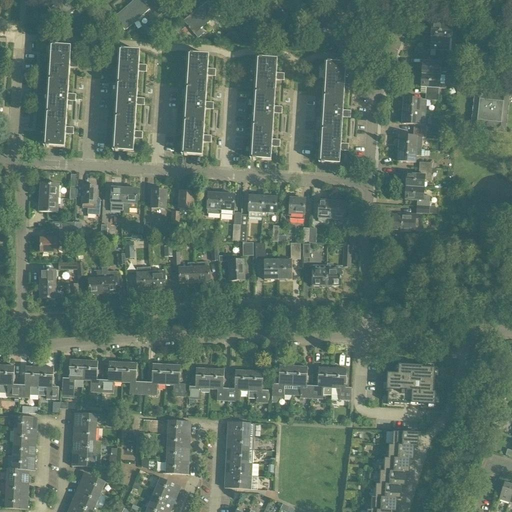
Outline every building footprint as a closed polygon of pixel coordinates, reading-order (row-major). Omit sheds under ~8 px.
[(69,16),(81,5),(77,0),(61,0),(58,3),(69,16)] [(138,20),(151,9),(142,0),(135,0),(127,8),(138,20)] [(206,24),(219,14),(208,1),(196,11),(206,24)] [(57,26),(69,16),(58,3),(46,13),(57,26)] [(276,28),(288,18),(277,5),(265,15),(276,28)] [(126,30),(138,20),(127,8),(115,17),(126,30)] [(157,18),(162,13),(159,9),(153,14),(157,18)] [(198,39),(204,34),(200,29),(206,24),(196,11),(184,21),(198,39)] [(263,39),(276,28),(265,15),(252,26),(257,32),(252,36),(257,43),(263,38),(263,39)] [(432,25),(431,38),(450,39),(453,39),(456,39),(457,26),(432,25)] [(75,32),(79,37),(84,33),(79,28),(75,32)] [(450,39),(431,38),(430,50),(436,51),(435,57),(448,58),(449,51),(455,52),(456,39),(453,39),(450,39)] [(69,81),(71,58),(72,47),(50,46),(48,80),(69,81)] [(138,85),(140,61),(140,52),(120,51),(118,84),(138,85)] [(189,55),(186,88),(207,90),(209,67),(209,62),(209,56),(209,52),(204,52),(198,51),(198,55),(189,55)] [(257,59),(255,93),(276,94),(277,71),(277,70),(278,61),(278,57),(266,56),(266,60),(257,59)] [(447,69),(448,58),(435,57),(435,63),(423,62),(422,75),(441,76),(441,68),(447,69)] [(326,64),(324,97),(344,98),(346,72),(346,65),(347,61),(343,61),(335,60),(335,64),(326,64)] [(446,89),(447,84),(440,84),(441,76),(422,75),(421,87),(426,88),(426,94),(439,94),(439,89),(446,89)] [(67,115),(69,81),(48,80),(46,113),(67,115)] [(136,119),(138,85),(118,84),(115,118),(136,119)] [(186,88),(184,122),(205,123),(207,90),(186,88)] [(498,97),(486,96),(487,91),(475,90),(470,130),(482,131),(494,133),(506,134),(510,94),(499,92),(498,97)] [(255,93),(253,126),(274,127),(276,94),(255,93)] [(324,97),(322,130),(342,132),(344,98),(324,97)] [(404,99),(403,112),(414,112),(426,113),(427,107),(428,101),(426,100),(404,99)] [(426,119),(426,113),(414,112),(403,112),(402,124),(414,125),(414,131),(426,132),(431,132),(432,127),(427,127),(427,126),(420,125),(421,119),(426,119)] [(65,148),(66,142),(67,115),(46,113),(44,147),(65,148)] [(134,152),(134,150),(136,119),(115,118),(113,151),(134,152)] [(184,122),(182,155),(203,157),(203,149),(205,123),(184,122)] [(253,126),(251,159),(271,161),(272,151),(274,127),(253,126)] [(322,130),(319,164),(340,165),(341,154),(342,132),(322,130)] [(399,149),(422,150),(423,138),(426,138),(426,132),(414,131),(413,137),(400,136),(399,149)] [(424,157),(424,151),(422,151),(422,150),(399,149),(398,162),(416,163),(416,156),(424,157)] [(431,181),(432,173),(432,170),(419,169),(419,175),(407,174),(406,187),(425,188),(425,181),(431,181)] [(59,199),(60,185),(41,184),(40,198),(59,199)] [(77,186),(77,187),(76,197),(84,198),(83,208),(88,208),(88,215),(100,215),(101,200),(99,198),(97,198),(97,187),(77,186)] [(430,207),(430,196),(424,196),(425,188),(406,187),(406,200),(418,201),(417,207),(430,207)] [(124,204),(124,189),(112,188),(111,203),(124,204)] [(137,205),(138,189),(124,189),(124,204),(123,214),(129,214),(129,209),(137,209),(137,205)] [(166,210),(167,191),(153,190),(152,209),(166,210)] [(193,210),(194,193),(180,192),(179,209),(193,210)] [(221,210),(222,195),(209,194),(208,209),(221,210)] [(234,212),(235,196),(222,195),(221,210),(221,215),(233,216),(234,212)] [(262,219),(263,197),(250,197),(249,212),(249,218),(262,219)] [(276,214),(277,198),(263,197),(262,219),(269,219),(269,213),(276,214)] [(58,213),(59,199),(40,198),(39,212),(58,213)] [(304,220),(304,215),(305,200),(291,199),(290,219),(304,220)] [(332,219),(333,201),(319,201),(318,218),(332,219)] [(333,201),(332,219),(345,220),(346,212),(347,212),(347,208),(346,208),(346,202),(333,201)] [(430,207),(417,207),(417,215),(404,214),(404,216),(393,216),(392,233),(409,234),(409,235),(419,235),(419,230),(422,230),(423,213),(430,214),(430,213),(436,214),(437,208),(430,208),(430,207)] [(179,226),(180,212),(172,212),(171,225),(173,225),(173,228),(177,228),(177,226),(179,226)] [(240,243),(241,226),(241,214),(234,213),(232,242),(240,243)] [(144,241),(145,223),(144,223),(144,227),(138,227),(137,235),(132,235),(131,240),(144,241)] [(205,243),(206,225),(199,225),(198,243),(205,243)] [(73,240),(73,230),(59,229),(59,240),(73,240)] [(58,253),(58,239),(41,239),(40,253),(58,253)] [(173,253),(172,242),(164,242),(165,247),(164,247),(164,258),(173,257),(173,268),(174,268),(173,253)] [(126,259),(135,258),(134,243),(125,244),(126,259)] [(211,262),(219,262),(218,243),(210,244),(211,262)] [(243,257),(253,256),(253,244),(243,244),(243,257)] [(265,260),(265,244),(256,244),(255,260),(265,260)] [(300,260),(300,244),(291,244),(291,260),(300,260)] [(235,262),(235,256),(219,256),(220,263),(230,262),(231,281),(245,281),(244,261),(235,262)] [(265,281),(279,281),(279,261),(265,261),(265,281)] [(279,281),(293,281),(293,261),(279,261),(279,281)] [(84,263),(77,263),(78,270),(78,277),(78,284),(79,287),(86,287),(86,276),(85,276),(84,263)] [(180,284),(195,284),(194,263),(188,264),(188,269),(179,269),(180,284)] [(208,268),(208,263),(194,263),(195,284),(210,283),(209,268),(208,268)] [(327,266),(327,287),(341,287),(341,267),(333,267),(333,265),(327,265),(327,266)] [(327,287),(327,266),(313,266),(313,287),(327,287)] [(91,295),(104,294),(104,279),(103,268),(102,268),(102,271),(96,271),(97,279),(89,280),(91,295)] [(108,268),(103,268),(104,279),(104,294),(119,293),(118,286),(122,286),(121,274),(117,272),(108,273),(108,268)] [(151,268),(137,269),(138,292),(152,291),(151,273),(151,268)] [(165,272),(151,273),(152,291),(166,291),(165,276),(172,276),(172,269),(165,269),(165,272)] [(56,285),(56,271),(41,271),(41,285),(56,285)] [(78,284),(70,285),(71,299),(80,298),(79,287),(78,284)] [(56,299),(56,285),(41,285),(41,299),(56,299)] [(83,382),(84,362),(70,361),(69,380),(63,379),(62,399),(74,399),(75,381),(83,382)] [(102,394),(103,382),(97,381),(98,362),(84,362),(83,382),(91,382),(91,394),(102,394)] [(122,384),(123,376),(123,364),(110,363),(109,382),(103,382),(102,394),(114,395),(115,383),(122,384)] [(142,396),(143,383),(137,383),(138,364),(123,364),(123,376),(122,384),(131,384),(130,395),(142,396)] [(166,386),(167,366),(153,365),(152,384),(145,383),(143,383),(142,396),(144,396),(158,397),(158,385),(166,386)] [(388,391),(388,403),(436,406),(437,393),(434,392),(435,369),(423,368),(424,366),(399,365),(398,374),(387,374),(387,391),(388,391)] [(19,399),(19,386),(14,386),(15,367),(0,366),(0,374),(0,393),(7,394),(7,398),(19,399)] [(186,398),(186,386),(180,385),(181,367),(167,366),(166,386),(174,386),(174,398),(186,398)] [(292,397),(294,367),(280,366),(279,385),(273,385),(272,404),(274,404),(276,403),(278,402),(279,400),(279,398),(284,398),(284,396),(292,397)] [(308,368),(294,367),(292,397),(300,397),(300,399),(312,399),(312,387),(307,386),(308,368)] [(31,396),(38,396),(39,389),(40,368),(26,368),(25,387),(19,386),(19,399),(19,402),(23,402),(23,399),(30,400),(31,396)] [(47,397),(47,400),(58,401),(59,388),(53,388),(54,369),(40,368),(39,389),(38,396),(47,397)] [(331,396),(333,369),(319,368),(318,387),(312,387),(312,399),(323,400),(323,396),(331,396)] [(210,390),(211,370),(197,369),(196,388),(190,388),(190,401),(201,401),(202,393),(210,393),(210,390)] [(351,402),(352,389),(346,388),(347,370),(333,369),(331,396),(340,397),(339,401),(351,402)] [(229,403),(229,390),(224,389),(225,371),(211,370),(210,390),(218,391),(218,402),(229,403)] [(249,392),(250,372),(236,371),(235,390),(229,390),(229,403),(241,403),(241,392),(249,392)] [(249,392),(249,398),(257,399),(257,404),(268,404),(269,392),(263,391),(264,372),(250,372),(249,392)] [(97,429),(97,416),(75,415),(74,428),(97,429)] [(37,433),(38,419),(15,418),(15,431),(37,433)] [(191,437),(191,423),(169,422),(169,436),(191,437)] [(255,438),(256,425),(251,425),(251,424),(229,423),(228,436),(255,438)] [(498,433),(500,426),(494,424),(492,431),(498,433)] [(96,442),(97,429),(74,428),(74,441),(96,442)] [(36,446),(37,433),(15,431),(14,445),(36,446)] [(392,446),(404,447),(408,448),(408,447),(408,433),(393,433),(392,446)] [(190,450),(191,437),(169,436),(168,449),(190,450)] [(254,451),(255,438),(228,436),(228,449),(253,451),(254,451)] [(96,442),(74,441),(73,454),(95,455),(101,455),(101,443),(102,443),(96,442)] [(36,459),(36,446),(14,445),(13,458),(36,459)] [(388,459),(400,460),(403,461),(403,460),(404,447),(392,446),(389,445),(388,459)] [(189,463),(190,450),(168,449),(167,462),(189,463)] [(253,451),(228,449),(227,463),(252,464),(253,451)] [(95,469),(95,455),(73,454),(72,467),(95,469)] [(35,472),(36,459),(13,458),(13,470),(31,471),(31,472),(35,472)] [(384,472),(395,473),(399,474),(399,473),(400,460),(388,459),(385,458),(384,472)] [(189,476),(189,463),(167,462),(167,475),(189,476)] [(252,464),(227,463),(226,475),(252,476),(252,464)] [(31,472),(31,471),(13,470),(8,470),(7,484),(29,485),(30,471),(31,472)] [(380,485),(379,485),(391,486),(395,487),(395,486),(395,473),(384,472),(380,471),(380,485)] [(101,495),(106,483),(85,475),(80,487),(101,495)] [(226,475),(226,489),(251,490),(252,476),(226,475)] [(176,500),(178,496),(181,488),(161,479),(156,492),(176,500)] [(510,503),(511,495),(511,485),(505,483),(499,500),(510,503)] [(29,498),(29,496),(29,485),(7,484),(6,497),(29,498)] [(375,498),(387,499),(390,499),(391,486),(379,485),(380,485),(376,484),(375,498)] [(95,507),(100,496),(101,495),(80,487),(75,499),(95,507)] [(171,511),(176,500),(156,492),(151,503),(171,511)] [(28,511),(28,510),(29,498),(6,497),(6,509),(28,511)] [(371,511),(382,511),(386,511),(387,499),(375,498),(372,497),(371,511)] [(73,511),(93,511),(95,507),(75,499),(70,511),(73,511)] [(170,511),(171,511),(151,503),(147,511),(170,511)]
